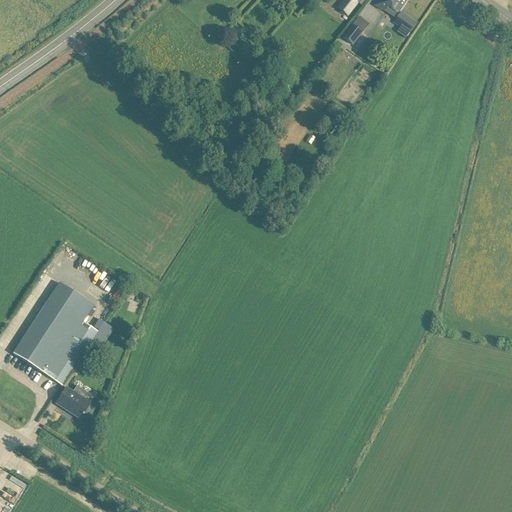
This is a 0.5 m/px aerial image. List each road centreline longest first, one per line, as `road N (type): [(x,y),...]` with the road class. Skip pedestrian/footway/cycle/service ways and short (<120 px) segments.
road 1 (unclassified): [(139,511),(0,423)]
road 2 (tertiary): [(116,0),(0,87)]
